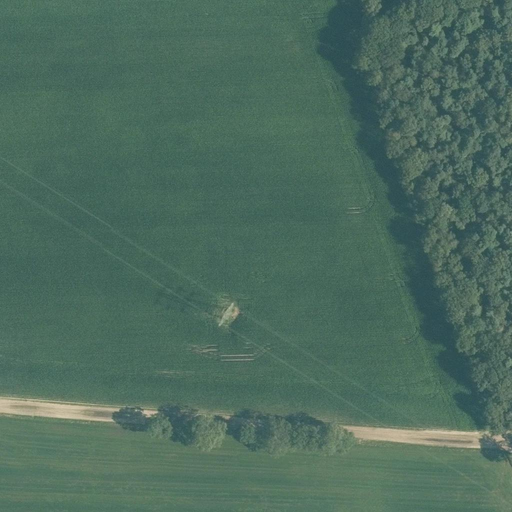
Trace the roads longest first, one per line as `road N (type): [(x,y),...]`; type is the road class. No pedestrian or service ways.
road 1 (track): [(0,403),(462,440),(511,453)]
road 2 (track): [(389,26),(511,413)]
